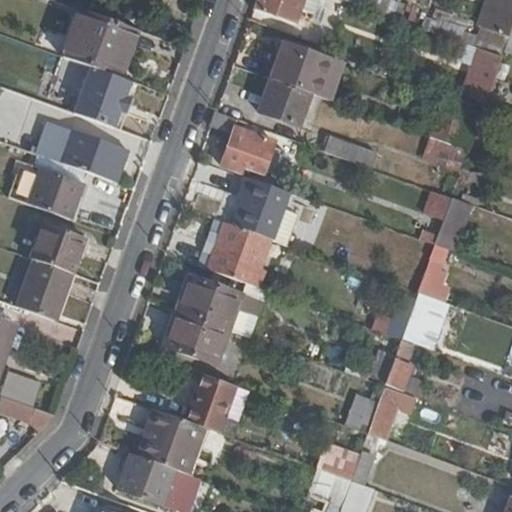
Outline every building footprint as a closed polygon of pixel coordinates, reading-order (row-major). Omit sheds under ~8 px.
[(256,0),(253,10),(294,25),(302,0),(256,0)] [(511,0),(493,0),(482,30),(509,39),(511,28),(511,0)] [(61,58),(120,79),(137,32),(78,10),(61,58)] [(501,57),(498,66),(509,69),(511,60),(511,44),(506,43),(501,57)] [(285,46),(272,80),(312,94),(316,95),(329,61),(285,46)] [(63,111),(113,128),(129,83),(120,79),(61,58),(48,97),(65,102),(63,111)] [(312,94),(272,80),(259,112),(300,128),(312,94)] [(511,98),(490,91),(485,103),(511,113),(511,98)] [(429,137),(468,151),(469,146),(461,142),(468,119),(439,109),(429,137)] [(216,113),(210,128),(232,137),(223,164),(243,171),(247,164),(266,171),(268,166),(274,145),(275,143),(254,135),(258,127),(216,113)] [(0,127),(0,138),(25,146),(28,135),(0,127)] [(70,130),(58,163),(114,184),(127,150),(70,130)] [(370,168),(375,152),(328,136),(322,152),(370,168)] [(429,136),(422,156),(454,168),(461,148),(429,136)] [(274,145),(268,166),(279,170),(286,149),(274,145)] [(20,161),(8,196),(69,218),(82,184),(20,161)] [(229,223),(269,237),(275,240),(291,195),(245,178),(229,223)] [(428,230),(438,234),(451,197),(432,190),(423,215),(431,218),(428,230)] [(480,250),(490,223),(476,219),(466,245),(480,250)] [(224,222),(207,269),(258,288),(265,269),(259,265),(269,237),(229,223),(224,222)] [(34,259),(72,273),(85,238),(43,223),(30,257),(34,259)] [(16,307),(54,321),(72,273),(34,259),(16,307)] [(188,276),(176,311),(227,330),(239,295),(188,276)] [(436,327),(446,302),(418,292),(401,339),(413,344),(434,352),(442,330),(436,327)] [(399,339),(414,301),(403,296),(388,334),(399,339)] [(442,330),(452,304),(446,302),(436,327),(442,330)] [(227,330),(176,311),(162,348),(213,364),(227,330)] [(309,333),(316,319),(300,311),(293,324),(309,333)] [(0,362),(15,322),(0,316),(0,362)] [(401,339),(391,364),(404,369),(413,344),(401,339)] [(391,364),(384,385),(402,392),(410,372),(404,369),(391,364)] [(50,414),(32,408),(40,381),(5,370),(0,386),(0,415),(45,430),(50,414)] [(236,386),(201,374),(185,420),(203,428),(220,433),(236,386)] [(378,401),(373,418),(390,424),(396,408),(378,401)] [(148,407),(137,435),(144,437),(153,410),(148,407)] [(137,435),(130,455),(174,471),(188,475),(203,428),(185,420),(153,410),(144,437),(137,435)] [(365,511),(372,487),(366,486),(374,457),(323,443),(307,500),(325,505),(322,511),(365,511)] [(174,471),(130,455),(119,490),(162,506),(174,471)]
